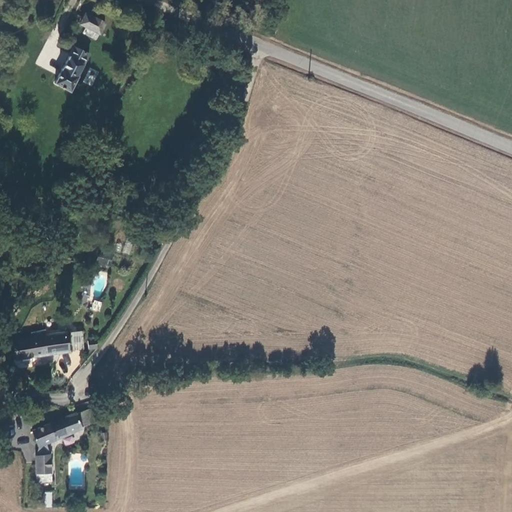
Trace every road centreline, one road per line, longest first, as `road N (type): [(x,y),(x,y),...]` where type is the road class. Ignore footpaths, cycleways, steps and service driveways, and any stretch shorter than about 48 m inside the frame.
road 1 (unclassified): [(56,400),(80,381),(226,156),(259,47)]
road 2 (unclassified): [(511,148),(259,47)]
road 3 (unclassified): [(259,47),(133,0)]
